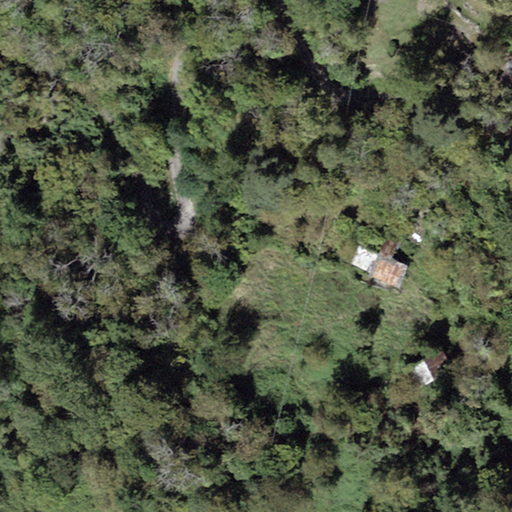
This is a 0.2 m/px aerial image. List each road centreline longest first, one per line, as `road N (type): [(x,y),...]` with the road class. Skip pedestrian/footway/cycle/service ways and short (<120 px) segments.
road 1 (track): [(0,44),(99,95),(118,124),(154,227),(171,241),(186,218),(168,0)]
road 2 (track): [(282,0),(321,74),(338,86),(386,103),(460,109),(511,130)]
